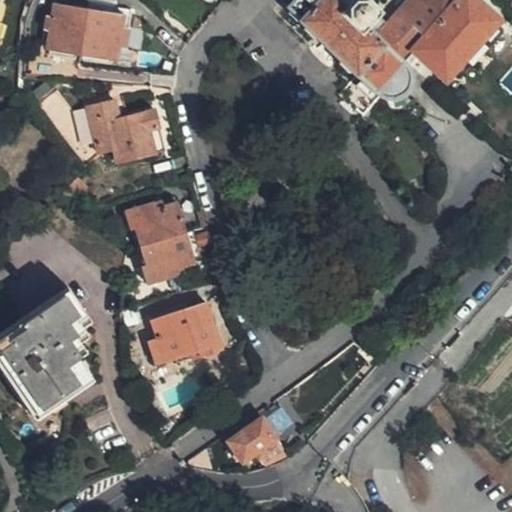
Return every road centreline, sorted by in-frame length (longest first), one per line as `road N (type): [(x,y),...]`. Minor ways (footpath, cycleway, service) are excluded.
road 1 (residential): [(93,511),(157,476),(256,486),(293,473),(511,232)]
road 2 (unknown): [(397,511),(386,486),(386,441),(410,399),(436,379)]
